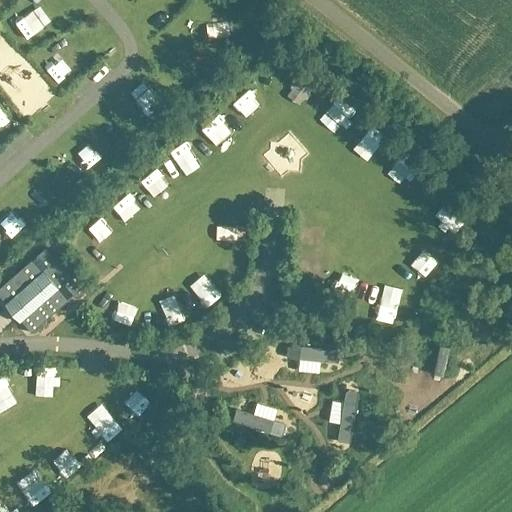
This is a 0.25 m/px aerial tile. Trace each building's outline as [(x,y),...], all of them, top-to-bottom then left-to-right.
[(15,25),(30,40),(44,26),(29,11),(15,25)] [(223,29),(194,44),(201,57),(230,42),(223,29)] [(56,77),(66,73),(58,54),(48,59),(56,77)] [(286,98),(304,110),(321,85),(303,73),(286,98)] [(262,121),(275,108),(253,85),(240,98),(262,121)] [(142,86),(134,93),(149,114),(158,107),(142,86)] [(217,147),(231,137),(219,120),(205,130),(217,147)] [(91,145),(78,159),(89,170),(102,156),(91,145)] [(173,158),(188,171),(199,158),(184,145),(173,158)] [(406,154),(387,174),(401,187),(420,167),(406,154)] [(86,234),(105,254),(120,241),(100,220),(86,234)] [(224,222),(223,246),(244,246),(244,223),(224,222)] [(323,226),(302,227),(303,246),(324,245),(323,226)] [(43,250),(0,288),(0,299),(5,305),(7,303),(23,321),(21,323),(31,334),(80,291),(43,250)] [(449,347),(438,344),(431,373),(443,376),(449,347)] [(299,360),(320,363),(337,365),(339,352),(288,346),(286,347),(285,356),(287,359),(299,360)] [(86,361),(87,378),(108,377),(107,360),(86,361)] [(47,370),(47,400),(65,400),(65,370),(47,370)] [(121,393),(134,417),(153,407),(141,383),(121,393)] [(344,392),(342,405),(339,426),(336,443),(349,445),(357,395),(356,393),(347,391),(344,392)] [(235,410),(231,423),(279,437),(282,437),(284,428),(283,425),(271,421),(251,415),(235,410)] [(107,415),(91,429),(105,445),(121,432),(107,415)] [(69,438),(54,447),(66,469),(82,460),(69,438)] [(34,472),(18,488),(32,501),(47,486),(34,472)] [(0,511),(12,511),(0,500),(0,511)]
